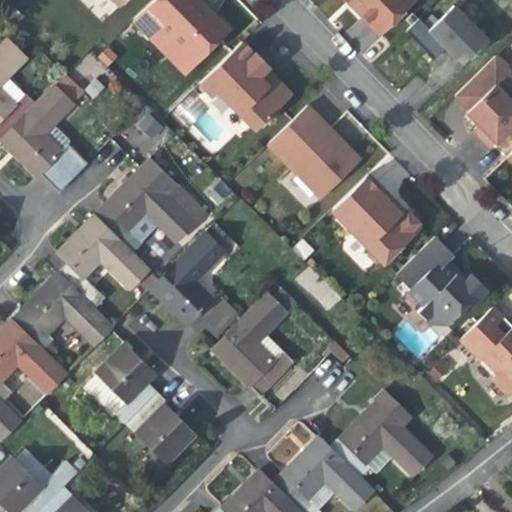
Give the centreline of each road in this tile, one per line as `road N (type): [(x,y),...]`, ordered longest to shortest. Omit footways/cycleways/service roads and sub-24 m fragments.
road 1 (residential): [(270,0),(438,163),(473,218),(511,256)]
road 2 (residential): [(140,325),(227,411),(233,438)]
road 3 (residential): [(415,511),(511,436)]
